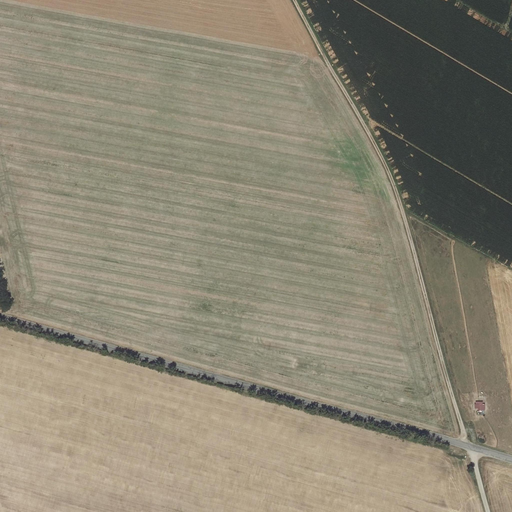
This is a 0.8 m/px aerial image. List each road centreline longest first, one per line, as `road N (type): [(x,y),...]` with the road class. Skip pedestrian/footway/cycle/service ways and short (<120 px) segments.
road 1 (unclassified): [(511,458),(0,316)]
road 2 (track): [(294,0),(388,168),(468,444)]
